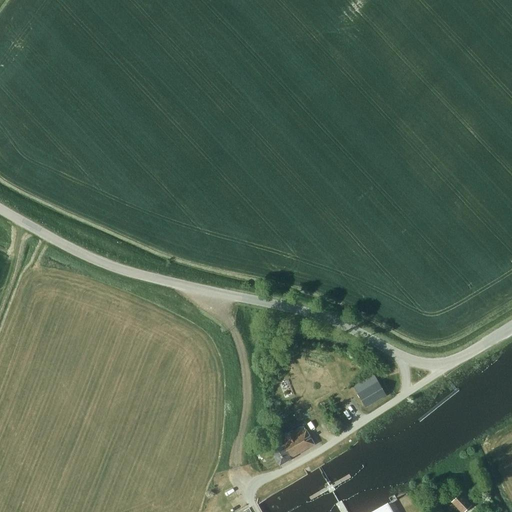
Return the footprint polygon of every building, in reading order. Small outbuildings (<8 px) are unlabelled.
[(378,382),(374,375),(354,387),(358,394),(365,407),(386,395),(379,382),(378,382)] [(314,444),(304,426),(294,432),(292,430),(284,435),(285,437),(280,441),(279,439),(269,446),(280,465),(290,459),(290,458),(314,444)] [(325,488),(329,494),(336,490),(332,484),(329,485),(325,488)] [(464,511),(471,506),(460,494),(452,502),(461,511),(464,511)] [(392,511),(387,503),(370,511),(392,511)]
